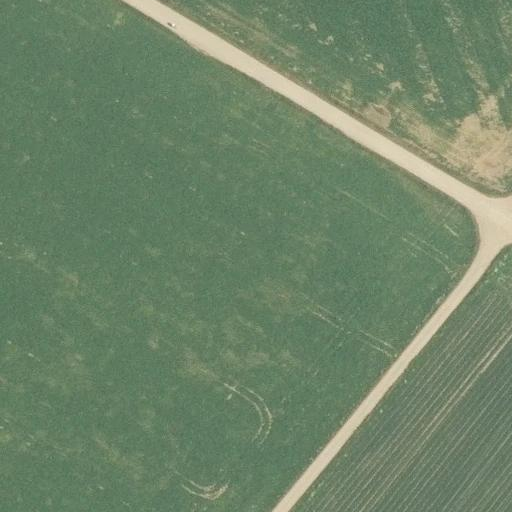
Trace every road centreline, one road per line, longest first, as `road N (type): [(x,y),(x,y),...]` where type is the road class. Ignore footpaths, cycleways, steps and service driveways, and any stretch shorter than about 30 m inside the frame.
road 1 (track): [(136,0),(511,226)]
road 2 (track): [(511,226),(285,511)]
